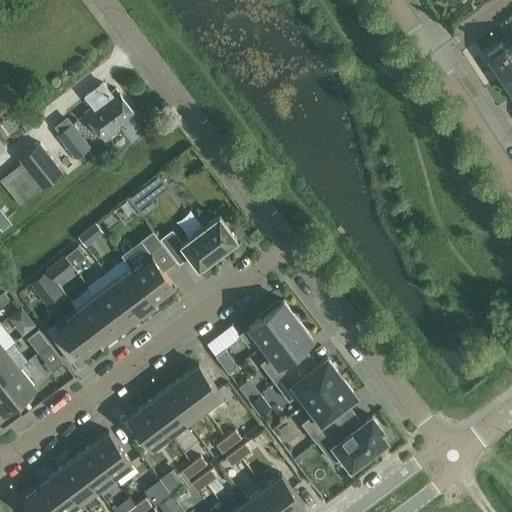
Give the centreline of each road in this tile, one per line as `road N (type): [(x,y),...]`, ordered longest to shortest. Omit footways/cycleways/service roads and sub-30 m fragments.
road 1 (residential): [(290,243),(0,465)]
road 2 (residential): [(290,243),(103,0)]
road 3 (residential): [(451,456),(290,243)]
road 4 (unknown): [(0,149),(131,36)]
road 5 (residential): [(511,178),(436,57)]
